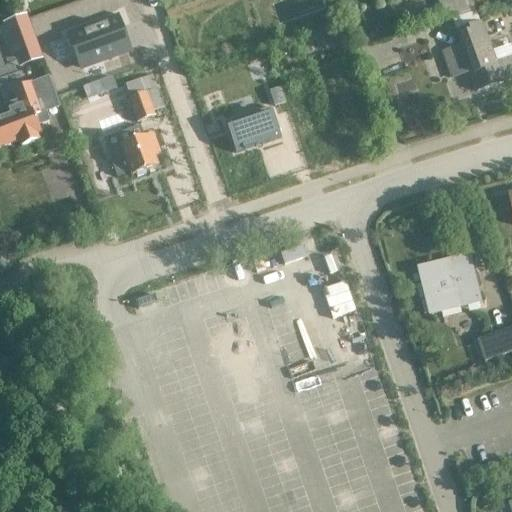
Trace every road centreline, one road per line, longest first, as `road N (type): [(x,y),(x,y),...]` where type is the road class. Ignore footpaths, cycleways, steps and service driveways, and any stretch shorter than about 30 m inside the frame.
road 1 (unclassified): [(0,291),(49,255),(99,258),(110,279),(340,201)]
road 2 (unclassified): [(340,201),(449,511)]
road 3 (unclassified): [(340,201),(511,148)]
